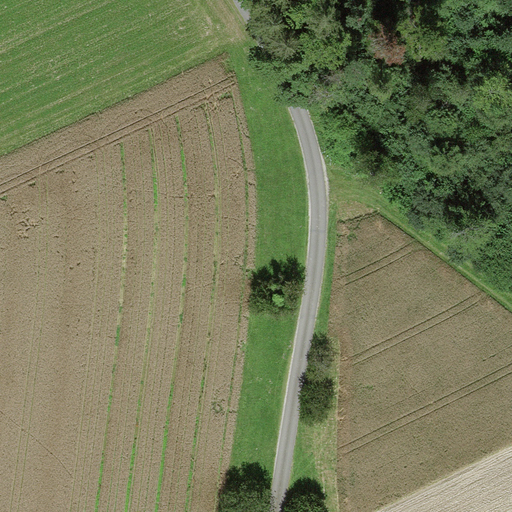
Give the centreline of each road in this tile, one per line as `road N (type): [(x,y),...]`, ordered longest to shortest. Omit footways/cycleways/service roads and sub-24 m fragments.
road 1 (unclassified): [(242,0),(290,87),(319,191),(317,259),(276,511)]
road 2 (track): [(315,164),(373,187),(511,284)]
